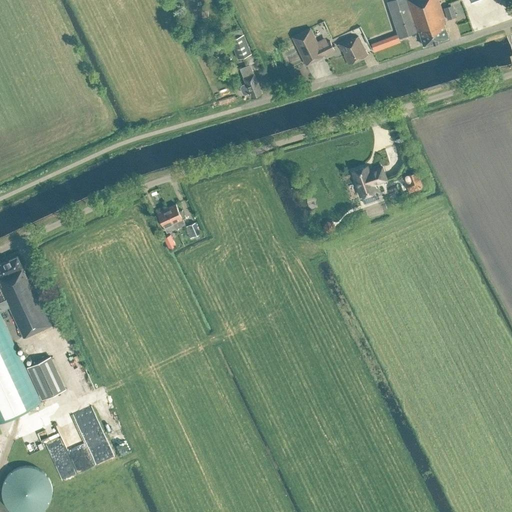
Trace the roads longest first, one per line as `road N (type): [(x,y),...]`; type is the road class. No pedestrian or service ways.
road 1 (residential): [(0,251),(146,183),(511,72)]
road 2 (unclassified): [(254,101),(511,22)]
